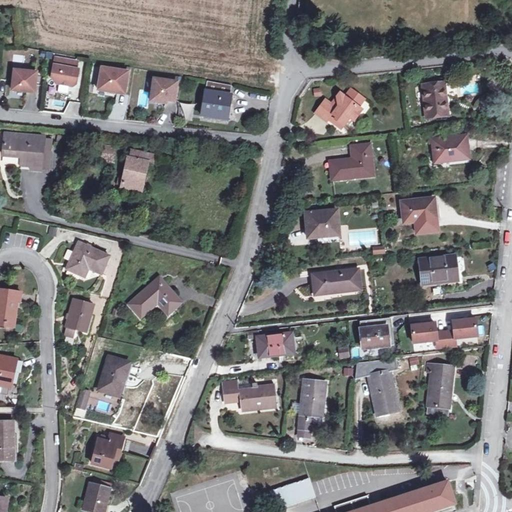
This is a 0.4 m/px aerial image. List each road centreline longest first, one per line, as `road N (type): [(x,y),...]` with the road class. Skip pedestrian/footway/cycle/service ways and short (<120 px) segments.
road 1 (residential): [(276,141),(246,266),(144,511)]
road 2 (residential): [(0,264),(32,259),(47,283),(51,511)]
road 3 (unclassified): [(213,440),(388,462),(492,455)]
road 4 (residential): [(0,113),(276,141)]
road 5 (residential): [(290,70),(511,52)]
road 6 (residential): [(492,455),(511,267)]
